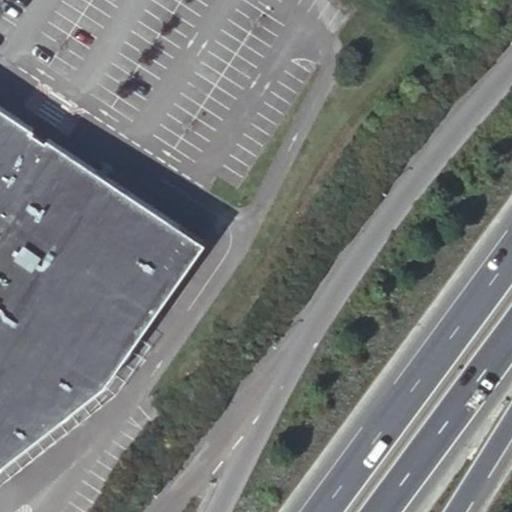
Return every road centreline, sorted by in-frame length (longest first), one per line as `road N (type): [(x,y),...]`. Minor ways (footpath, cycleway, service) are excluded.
road 1 (unclassified): [(511,69),(424,173),(261,409)]
road 2 (trunk): [(511,251),(320,511)]
road 3 (trunk): [(383,511),(511,337)]
road 4 (unclassified): [(261,409),(170,511)]
